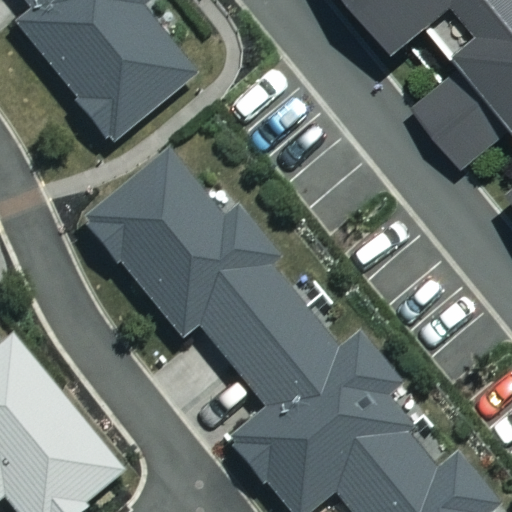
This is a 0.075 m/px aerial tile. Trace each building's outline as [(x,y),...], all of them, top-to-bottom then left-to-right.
[(14,0),(28,16),(11,29),(74,108),(72,110),(102,147),(107,143),(112,150),(197,82),(142,13),(157,1),(155,0),(14,0)] [(511,0),(351,0),(403,62),(435,36),(463,71),(415,111),(465,172),(511,134),(511,0)] [(231,374),(304,312),(272,273),(281,265),(237,213),(223,224),(167,157),(83,227),(87,232),(84,235),(115,272),(118,269),(183,347),(198,335),(231,374)] [(317,511),(331,501),(407,441),(413,436),(388,405),(403,392),(358,337),(338,353),(304,312),(231,374),(264,415),(230,443),(236,450),(230,455),(261,494),(266,490),(283,511),(317,511)] [(0,507),(3,505),(8,511),(85,511),(124,480),(11,342),(0,350),(0,507)] [(407,441),(331,501),(340,511),(498,511),(499,511),(456,460),(436,476),(407,441)]
